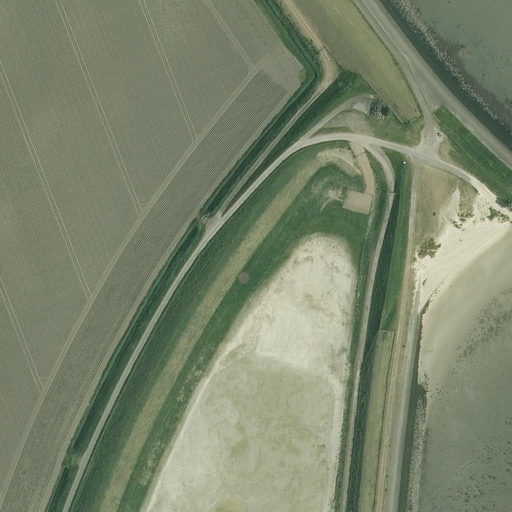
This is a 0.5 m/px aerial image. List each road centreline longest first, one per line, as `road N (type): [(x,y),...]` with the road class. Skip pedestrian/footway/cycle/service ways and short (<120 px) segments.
road 1 (unclassified): [(68,511),(149,325),(201,244),(307,146),(359,139)]
road 2 (unclassified): [(342,511),(365,297),(391,173),(359,139)]
road 3 (track): [(201,244),(331,71),(287,0)]
